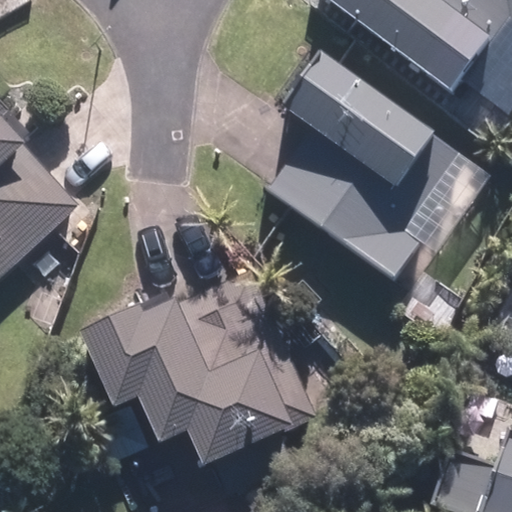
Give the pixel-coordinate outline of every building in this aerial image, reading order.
[(511,0),(337,0),(460,91),(511,21),(511,0)] [(324,121),(277,187),(403,276),(482,165),(444,138),(447,133),(341,58),(306,108),(324,121)] [(0,283),(84,205),(30,148),(37,142),(12,116),(19,109),(0,88),(0,283)] [(318,420),(256,273),(158,314),(156,309),(98,333),(127,403),(153,392),(173,440),(208,425),(222,460),(318,420)] [(511,511),(511,466),(463,451),(447,500),(484,511),(511,511)] [(271,511),(262,503),(253,511),(271,511)]
